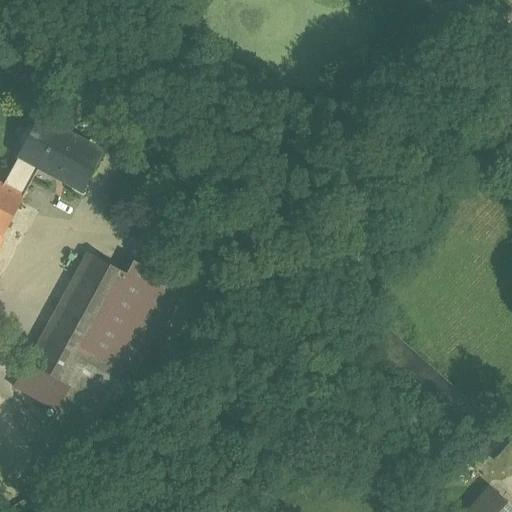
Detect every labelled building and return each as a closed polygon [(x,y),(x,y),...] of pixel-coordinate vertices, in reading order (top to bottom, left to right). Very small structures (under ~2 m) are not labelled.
[(449,30),(432,44),(447,61),(464,47),(449,30)] [(103,153),(41,119),(4,185),(24,195),(40,166),(83,190),(103,153)] [(244,165),(199,149),(191,169),(236,185),(244,165)] [(4,185),(0,182),(0,241),(25,196),(24,195),(4,185)] [(89,255),(16,389),(57,411),(52,422),(85,440),(124,368),(133,373),(180,286),(136,262),(129,276),(89,255)] [(22,341),(13,336),(7,347),(16,352),(22,341)] [(511,511),(511,505),(491,487),(468,511),(511,511)]
